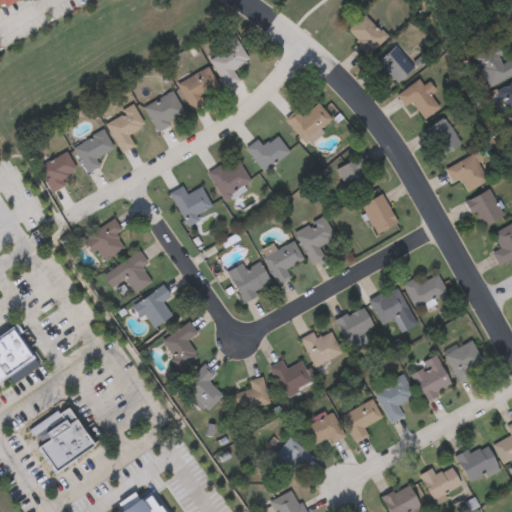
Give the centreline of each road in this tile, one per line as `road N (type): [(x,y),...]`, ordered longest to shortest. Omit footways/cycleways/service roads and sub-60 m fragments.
road 1 (residential): [(511,355),(385,134),(338,75),(240,0)]
road 2 (residential): [(131,183),(226,323),(241,332),(259,331),(441,226)]
road 3 (residential): [(70,218),(244,118),(305,48)]
road 4 (residential): [(355,511),(354,478),(511,389)]
